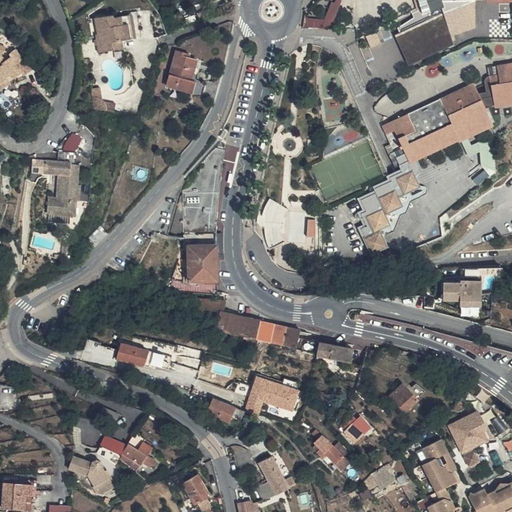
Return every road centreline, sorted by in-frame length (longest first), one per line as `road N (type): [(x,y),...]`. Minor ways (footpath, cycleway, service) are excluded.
road 1 (unclassified): [(10,322),(100,259),(198,145),(225,92),(240,33),(253,19)]
road 2 (residential): [(233,227),(272,279),(301,286),(511,256)]
road 3 (residential): [(231,511),(216,450),(188,419),(25,350)]
road 4 (secondary): [(233,227),(271,31)]
road 5 (residential): [(52,0),(70,53),(58,122),(38,144),(21,148),(0,134)]
road 6 (secondary): [(511,393),(432,346),(335,320)]
road 7 (tertiary): [(336,307),(364,300),(511,339)]
road 8 (secondary): [(317,313),(277,308),(253,292),(238,269),(233,227)]
road 9 (unknown): [(396,269),(456,157)]
